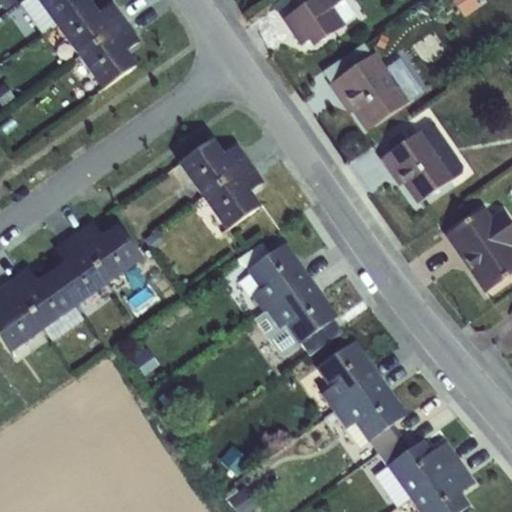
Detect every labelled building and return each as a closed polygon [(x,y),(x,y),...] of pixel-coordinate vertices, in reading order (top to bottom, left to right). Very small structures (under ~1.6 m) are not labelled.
[(53,24),(35,0),(23,0),(19,3),(41,33),(53,24)] [(35,0),(53,24),(55,26),(89,1),(88,0),(35,0)] [(306,39),(311,46),(356,17),(345,0),(339,0),(337,1),(336,0),(310,0),(283,17),(299,43),(306,39)] [(452,0),(464,17),(478,7),(473,0),(452,0)] [(55,26),(77,57),(126,22),(112,3),(99,13),(89,1),(55,26)] [(9,26),(17,41),(30,33),(22,19),(9,26)] [(126,22),(77,57),(102,91),(137,66),(126,51),(140,41),(126,22)] [(320,70),(328,85),(372,55),(362,41),(320,70)] [(352,112),(366,132),(409,103),(384,67),(375,53),(372,55),(328,85),(348,114),(352,112)] [(399,57),(384,67),(409,103),(423,93),(399,57)] [(402,185),(415,204),(462,172),(459,168),(461,167),(434,127),(428,127),(377,158),(397,188),(402,185)] [(177,164),(201,197),(250,164),(237,144),(223,154),(212,139),(177,164)] [(250,164),(201,197),(225,231),(260,207),(249,192),(263,183),(250,164)] [(446,235),(468,263),(472,260),(488,279),(511,258),(511,227),(489,199),(446,235)] [(130,217),(136,225),(148,217),(142,208),(130,217)] [(74,236),(108,285),(142,261),(117,226),(102,236),(92,223),(74,236)] [(143,240),(151,252),(164,244),(155,232),(143,240)] [(63,262),(51,271),(76,307),(108,285),(74,236),(54,249),(63,262)] [(250,294),(261,311),(311,279),(284,241),(244,270),(257,289),(250,294)] [(511,258),(488,279),(472,260),(468,263),(481,293),(511,271),(511,258)] [(9,281),(43,330),(76,307),(51,271),(37,282),(27,268),(9,281)] [(337,315),(311,279),(261,311),(251,318),(278,356),(300,341),(309,355),(341,332),(332,318),(337,315)] [(0,341),(9,353),(43,330),(9,281),(0,287),(0,341)] [(84,321),(76,307),(43,330),(53,342),(84,321)] [(319,393),(338,419),(385,382),(353,339),(313,368),(327,388),(319,393)] [(385,382),(338,419),(359,449),(368,442),(378,456),(400,439),(389,424),(406,411),(385,382)] [(396,509),(410,499),(461,460),(447,440),(432,451),(423,439),(408,450),(400,439),(378,456),(385,466),(372,475),(396,509)] [(219,459),(236,474),(249,460),(232,445),(219,459)] [(461,460),(410,499),(419,511),(456,511),(468,504),(459,491),(475,479),(461,460)] [(236,486),(224,493),(235,511),(248,511),(258,506),(245,487),(239,491),(236,486)]
